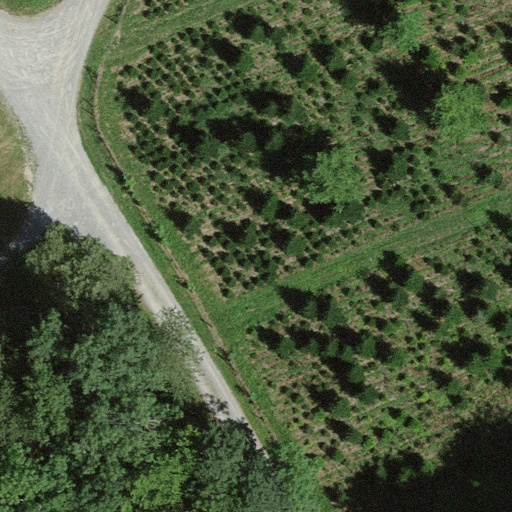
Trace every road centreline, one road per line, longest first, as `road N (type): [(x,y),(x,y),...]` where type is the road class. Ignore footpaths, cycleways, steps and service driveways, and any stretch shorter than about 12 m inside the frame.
road 1 (track): [(269,511),(96,219)]
road 2 (track): [(0,274),(96,219),(42,99),(0,40)]
